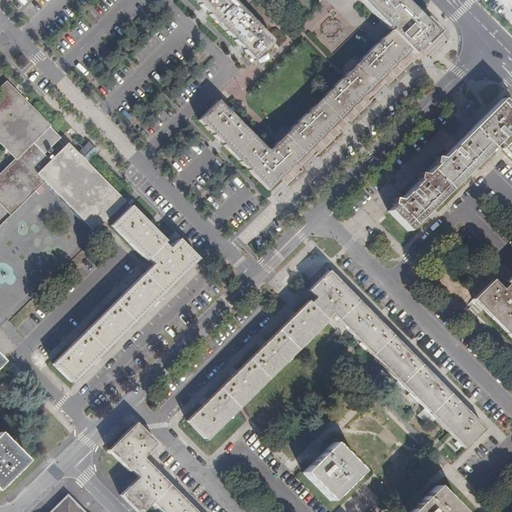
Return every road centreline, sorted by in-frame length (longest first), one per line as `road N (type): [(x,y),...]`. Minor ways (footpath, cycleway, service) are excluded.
road 1 (residential): [(254,276),(0,19)]
road 2 (residential): [(511,406),(318,213)]
road 3 (residential): [(488,45),(318,213)]
road 4 (residential): [(254,276),(93,434)]
